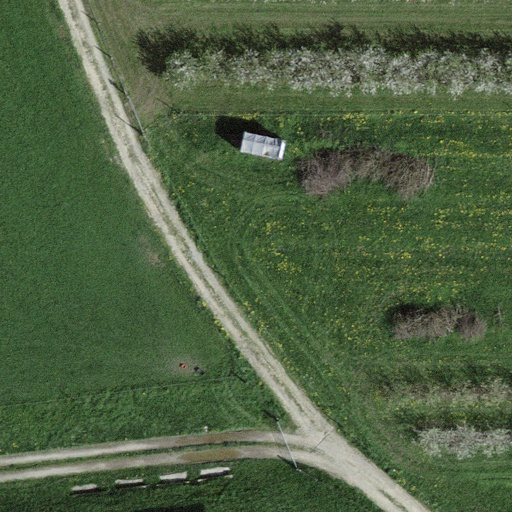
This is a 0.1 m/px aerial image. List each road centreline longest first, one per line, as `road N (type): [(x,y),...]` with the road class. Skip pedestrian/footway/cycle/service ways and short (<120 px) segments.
road 1 (track): [(72,0),(157,213),(273,385),(408,511)]
road 2 (track): [(344,456),(280,442),(0,469)]
